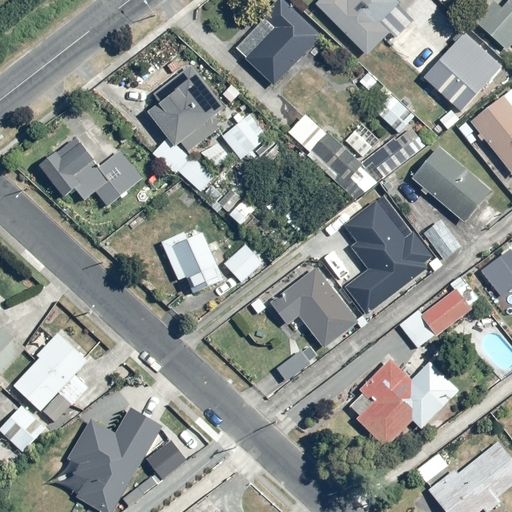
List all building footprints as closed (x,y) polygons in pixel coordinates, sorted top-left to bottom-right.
[(323,36),(286,0),(278,0),(235,45),(276,85),(323,36)] [(320,0),(316,4),(367,56),(391,32),(381,22),(399,4),(395,0),(320,0)] [(511,0),(492,0),(475,19),(507,48),(511,42),(511,0)] [(503,65),(465,32),(424,78),(462,111),(503,65)] [(153,153),(174,173),(189,157),(192,159),(201,153),(215,170),(231,157),(217,140),(222,135),(242,159),(270,135),(248,110),(242,115),(238,111),(233,116),(226,108),(192,65),(154,95),(157,99),(146,108),(154,119),(142,130),(158,148),(153,153)] [(511,88),(471,121),(511,171),(511,88)] [(415,116),(394,93),(376,109),(398,132),(415,116)] [(335,181),(357,159),(326,127),(323,130),(306,113),(286,133),(335,181)] [(379,139),(360,121),(344,139),(363,157),(379,139)] [(393,136),(357,167),(360,171),(352,178),(366,195),(425,145),(410,128),(396,139),(393,136)] [(120,148),(116,151),(106,139),(94,148),(86,138),(64,155),(59,149),(40,165),(66,197),(76,189),(85,201),(97,191),(109,206),(144,178),(120,148)] [(490,191),(440,147),(413,178),(463,222),(490,191)] [(189,159),(187,161),(189,162),(178,172),(201,191),(211,178),(189,159)] [(231,186),(224,195),(217,203),(242,224),(256,207),(231,186)] [(345,289),(364,316),(431,267),(424,258),(430,254),(413,231),(404,237),(376,199),(338,226),(370,270),(345,289)] [(461,247),(441,220),(423,233),(443,260),(461,247)] [(225,276),(202,227),(165,244),(181,279),(188,276),(194,290),(225,276)] [(264,262),(247,243),(226,262),(242,281),(264,262)] [(360,320),(316,264),(299,277),(295,271),(286,278),(291,284),(269,301),(288,325),(300,315),(326,348),(360,320)] [(480,304),(465,282),(421,312),(419,309),(400,323),(417,347),(480,304)] [(27,346),(3,325),(0,328),(0,375),(0,376),(27,346)] [(90,358),(60,331),(39,353),(42,356),(15,384),(54,423),(89,387),(75,373),(90,358)] [(420,371),(400,350),(345,403),(386,445),(414,418),(422,427),(459,391),(431,361),(420,371)] [(20,403),(0,428),(0,429),(25,451),(47,426),(20,403)] [(114,511),(164,425),(131,406),(115,432),(91,419),(54,483),(104,511),(114,511)] [(511,460),(497,440),(430,489),(446,511),(473,511),(511,483),(511,460)] [(448,465),(438,451),(417,468),(427,481),(448,465)] [(223,511),(214,503),(204,511),(223,511)]
